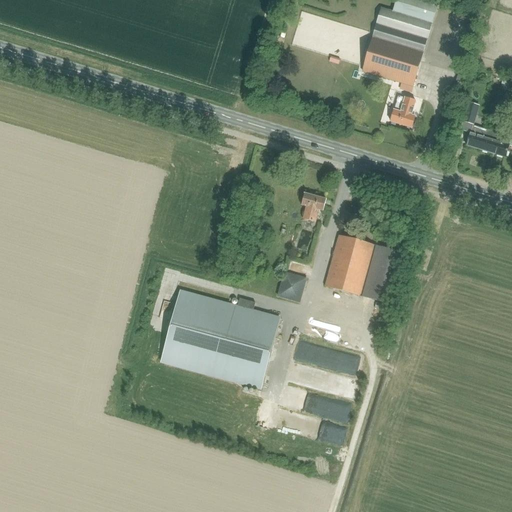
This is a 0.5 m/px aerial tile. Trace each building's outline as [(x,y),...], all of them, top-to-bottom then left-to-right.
[(372,37),(373,37),(423,52),(437,4),(423,0),(395,0),(392,12),(381,9),(372,37)] [(413,87),(423,52),(373,37),(362,72),(413,87)] [(337,53),(338,44),(330,44),(329,53),(337,53)] [(411,128),(415,117),(411,116),(415,101),(404,98),(400,112),(393,110),(390,122),(411,128)] [(507,109),(495,105),(494,105),(491,116),(503,120),(507,109)] [(468,112),(464,124),(470,126),(474,114),(468,112)] [(481,150),(487,130),(472,126),(470,133),(466,146),(481,150)] [(511,137),(511,138),(487,130),(481,150),(505,157),(509,145),(511,146),(511,137)] [(322,212),(326,200),(304,195),(301,206),(306,208),(302,220),(315,223),(318,211),(322,212)] [(393,306),(407,255),(339,236),(325,287),(393,306)] [(300,304),(307,279),(284,272),(276,297),(300,304)] [(179,292),(160,362),(261,389),(280,320),(253,312),(255,303),(239,299),(237,308),(179,292)]
